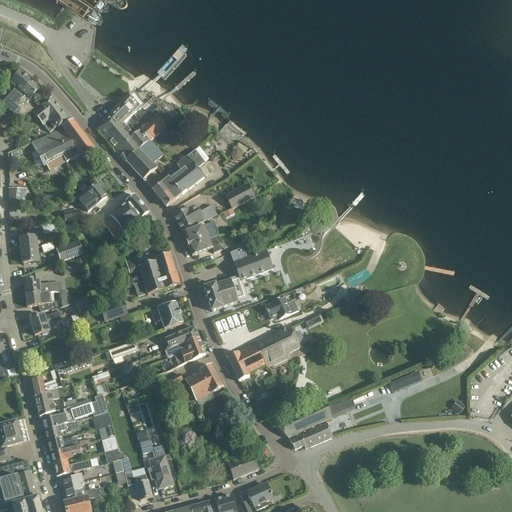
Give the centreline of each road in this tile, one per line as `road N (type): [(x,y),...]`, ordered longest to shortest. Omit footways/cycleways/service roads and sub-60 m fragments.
road 1 (tertiary): [(293,463),(231,385),(159,212),(29,66),(0,56)]
road 2 (unclassified): [(511,452),(474,426),(436,425),(374,432),(293,463)]
road 3 (residential): [(10,321),(55,511)]
road 4 (residential): [(0,140),(10,321)]
road 5 (residential): [(293,463),(151,511)]
